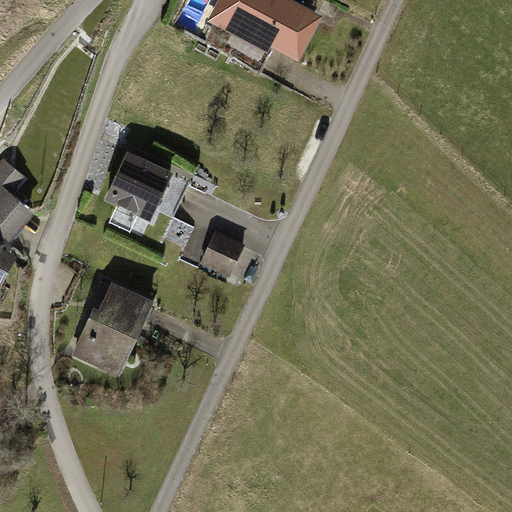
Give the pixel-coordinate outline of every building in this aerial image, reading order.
[(231,0),(220,23),(284,54),(286,49),(319,65),(341,18),(304,0),(231,0)] [(193,177),(139,153),(119,199),(173,223),(193,177)] [(39,175),(12,158),(0,176),(0,182),(13,191),(0,209),(0,307),(6,312),(42,258),(29,250),(53,213),(26,195),(39,175)] [(256,250),(221,236),(208,267),(243,281),(256,250)] [(171,302),(123,280),(87,355),(135,378),(171,302)]
